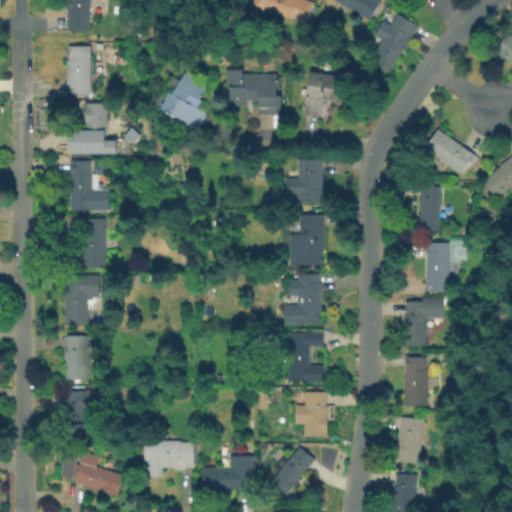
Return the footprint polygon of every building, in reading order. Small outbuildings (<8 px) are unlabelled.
[(88,0),(89,28),(66,28),(66,0),(88,0)] [(309,0),(313,1),(307,21),(292,16),(292,18),(252,5),(253,0),(309,0)] [(380,0),(369,19),(335,0),(380,0)] [(398,12),(419,24),(404,51),(401,49),(394,62),(375,51),(382,38),(375,34),(383,19),(391,23),(398,12)] [(511,60),(495,50),(508,31),(511,33),(511,60)] [(90,44),(90,94),(66,94),(65,58),(67,58),(67,52),(69,52),(68,47),(67,48),(67,44),(90,44)] [(228,108),(229,86),(225,86),(225,68),(247,69),(247,72),(285,73),(285,116),(258,115),(259,99),(246,99),(246,109),(228,108)] [(206,82),(203,91),(201,90),(197,96),(201,99),(196,107),(206,111),(197,128),(168,111),(168,109),(165,106),(162,110),(157,105),(167,87),(170,90),(184,69),(206,82)] [(346,74),(345,87),(341,87),(341,90),(345,91),(343,102),(330,101),(331,97),(327,97),(326,101),(320,100),(318,114),(302,112),(304,94),(307,95),(307,89),(305,89),(308,69),(346,74)] [(104,137),(104,151),(83,151),(83,102),(106,102),(106,137),(104,137)] [(474,153),(461,172),(425,147),(439,128),(474,153)] [(114,153),(114,139),(103,139),(103,129),(66,129),(66,152),(114,153)] [(511,153),(511,184),(498,195),(497,193),(493,196),(488,189),(492,186),(486,180),(491,170),(511,153)] [(321,157),(322,202),(298,202),(298,194),(286,194),(286,177),(297,176),(297,157),(321,157)] [(91,158),(92,172),(94,172),(94,187),(110,187),(110,209),(92,209),(92,208),(71,208),(70,159),(91,158)] [(441,185),(439,229),(419,228),(421,184),(441,185)] [(322,262),(291,262),(291,232),(300,232),(300,213),(325,213),(325,248),(322,248),(322,262)] [(105,216),(106,265),(82,265),(82,262),(84,262),(84,258),(82,258),(82,230),(84,229),(84,217),(105,216)] [(449,241),(449,290),(425,290),(426,250),(428,250),(428,241),(449,241)] [(320,272),(319,321),(299,321),(299,323),(284,323),(284,303),(297,303),(297,294),(288,294),(288,279),(296,279),(296,272),(320,272)] [(99,273),(99,296),(87,296),(87,323),(65,323),(65,274),(99,273)] [(131,284),(131,273),(140,273),(140,284),(131,284)] [(443,295),(444,317),(426,317),(426,345),(403,345),(403,314),(405,314),(404,300),(421,299),(421,295),(443,295)] [(324,330),(324,345),(310,345),(310,363),(324,363),(324,381),(289,381),(289,330),(324,330)] [(88,334),(89,378),(65,378),(65,349),(67,349),(67,334),(88,334)] [(426,355),(426,369),(428,369),(428,405),(404,404),(404,355),(426,355)] [(101,388),(101,412),(89,412),(89,439),(66,439),(66,389),(84,389),(84,388),(101,388)] [(327,391),(327,405),(328,405),(327,435),(305,435),(306,422),(295,422),(296,390),(327,391)] [(425,418),(420,462),(397,459),(399,445),(396,445),(400,415),(425,418)] [(194,440),(194,462),(145,462),(145,438),(181,438),(181,440),(194,440)] [(300,445),(315,458),(296,480),(298,481),(288,493),(272,480),(279,472),(273,467),(284,453),(290,457),(300,445)] [(100,455),(97,464),(123,473),(116,495),(74,481),(75,478),(72,476),(77,462),(79,462),(83,449),(100,455)] [(262,487),(202,489),(202,466),(221,465),(220,454),(261,453),(262,487)] [(417,473),(414,511),(394,511),(394,508),(392,508),(393,483),(395,483),(396,472),(417,473)]
